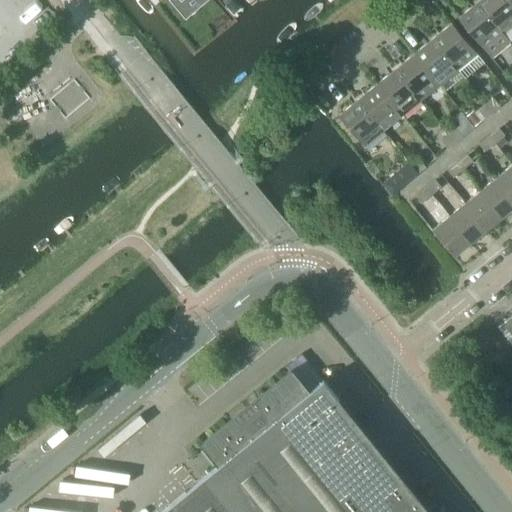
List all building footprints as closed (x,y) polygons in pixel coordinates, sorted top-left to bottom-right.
[(471,6),(458,17),(483,48),(492,59),(511,43),(503,31),(477,0),(474,0),(474,1),(473,0),(469,0),(468,2),(471,6)] [(477,0),(503,31),(511,23),(511,4),(508,0),(477,0)] [(435,29),(431,32),(432,34),(431,36),(458,69),(458,68),(477,53),(452,22),(438,33),(435,29)] [(426,43),(414,53),(439,84),(446,91),(464,76),(458,69),(431,36),(429,37),(427,35),(423,39),(426,43)] [(398,59),(393,62),(395,65),(394,66),(421,99),(439,84),(414,53),(402,63),(398,59)] [(389,73),(377,83),(402,114),(421,99),(394,66),(391,68),(389,66),(385,69),(389,73)] [(361,89),(356,93),(358,95),(356,96),(383,129),(402,114),(377,83),(364,93),(361,89)] [(285,85),(280,89),(285,95),(290,92),(285,85)] [(352,104),(339,114),(364,145),(383,129),(356,96),(354,98),(352,96),(348,99),(352,104)] [(322,98),(317,102),(324,112),(330,108),(328,106),(327,101),(323,97),(322,98)] [(493,98),(486,103),(493,113),(500,107),(493,98)] [(486,103),(478,110),(485,119),(493,113),(486,103)] [(470,114),(467,117),(469,120),(475,127),(482,122),(475,112),(474,111),(470,114)] [(457,128),(449,134),(456,143),(464,137),(457,128)] [(500,128),(489,137),(495,144),(504,136),(506,135),(500,128)] [(449,134),(442,140),(449,149),(456,143),(449,134)] [(499,148),(508,141),(504,136),(495,144),(496,145),(499,148)] [(489,137),(481,144),(486,151),(495,144),(489,137)] [(468,154),(460,161),(466,168),(474,161),(468,154)] [(419,158),(412,164),(419,173),(426,167),(419,158)] [(460,161),(449,170),(454,177),(466,168),(460,161)] [(511,163),(499,174),(511,188),(511,163)] [(412,164),(404,170),(411,179),(419,173),(412,164)] [(403,168),(387,181),(396,191),(411,179),(404,170),(403,168)] [(505,213),(511,206),(511,188),(499,174),(483,187),(505,213)] [(436,179),(426,187),(432,193),(441,186),(436,179)] [(420,191),(416,194),(422,201),(432,193),(426,187),(420,191)] [(488,227),(505,213),(483,187),(466,201),(488,227)] [(472,239),(488,227),(466,201),(450,214),(472,239)] [(454,254),(472,239),(450,214),(432,229),(453,255),(454,254)] [(506,319),(498,326),(500,328),(506,335),(507,337),(511,342),(511,335),(504,326),(508,322),(506,319)] [(303,352),(287,365),(290,370),(308,391),(324,378),(303,352)] [(308,391),(290,370),(201,442),(219,464),(159,511),(432,511),(324,378),(308,391)]
